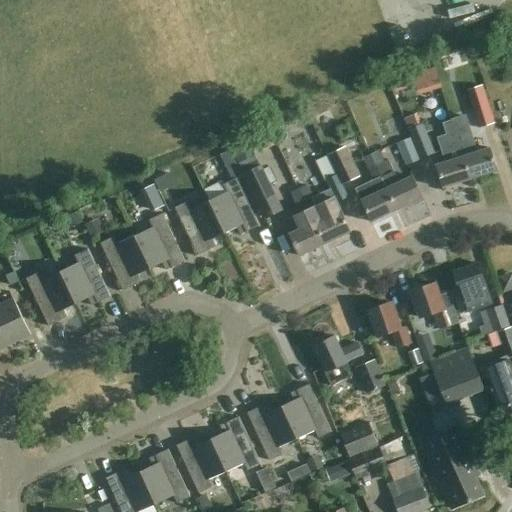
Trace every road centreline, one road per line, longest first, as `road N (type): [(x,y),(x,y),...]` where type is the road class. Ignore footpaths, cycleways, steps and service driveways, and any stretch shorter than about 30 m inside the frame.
road 1 (residential): [(231,332),(206,309),(177,306),(23,379),(8,401),(9,480)]
road 2 (residential): [(231,332),(438,235),(474,222),(511,222)]
road 3 (residential): [(9,480),(212,387),(228,361),(231,332)]
